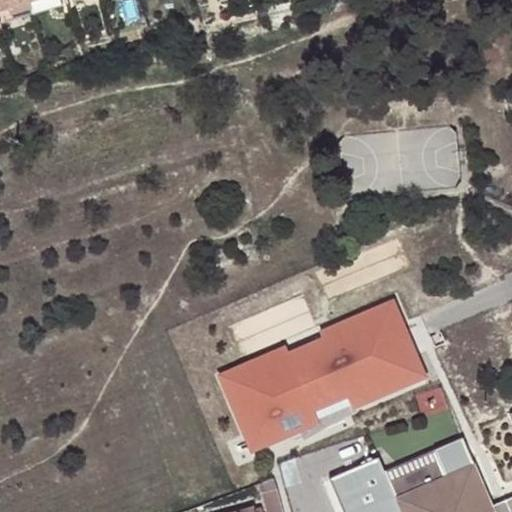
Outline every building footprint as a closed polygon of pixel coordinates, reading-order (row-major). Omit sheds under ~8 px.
[(0,0),(0,12),(29,4),(27,0),(0,0)] [(289,346),(223,373),(254,449),(301,427),(319,418),(313,404),(346,387),(350,398),(417,381),(404,333),(408,332),(396,303),(323,332),(326,339),(294,356),(289,346)] [(427,379),(408,332),(404,333),(417,381),(350,398),(346,387),(313,404),(319,418),(301,427),(305,435),(427,379)] [(386,470),(380,456),(330,476),(344,511),(495,511),(492,505),(465,439),(435,450),(446,477),(397,497),(386,470)] [(435,450),(386,470),(397,497),(446,477),(435,450)] [(267,511),(280,511),(284,511),(275,477),(259,483),(267,511)] [(510,511),(505,500),(492,505),(495,511),(510,511)]
